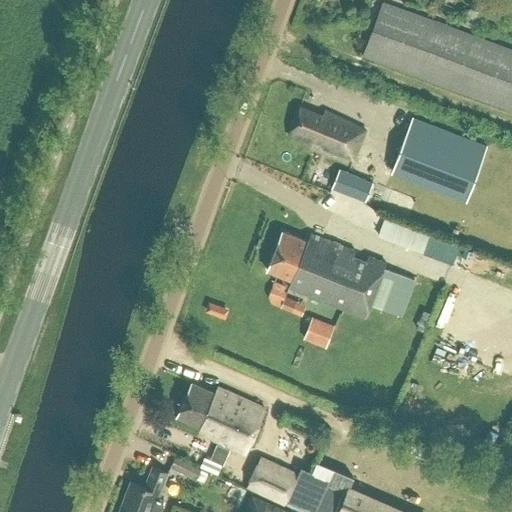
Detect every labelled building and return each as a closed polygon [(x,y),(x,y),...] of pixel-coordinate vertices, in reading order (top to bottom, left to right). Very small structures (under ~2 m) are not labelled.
[(511,111),(511,47),(382,0),(362,56),(511,111)] [(474,21),(465,18),(463,25),(471,28),(474,21)] [(299,106),(288,134),(312,143),(313,139),(325,143),(323,148),(342,155),(342,154),(353,159),(366,129),(324,109),(322,115),(299,106)] [(413,115),(391,171),(467,200),(476,178),(511,192),(511,190),(511,158),(486,149),(488,144),(413,115)] [(331,188),(366,201),(374,181),(339,167),(331,188)] [(373,189),(368,201),(398,213),(403,200),(395,197),(400,186),(377,177),(373,189)] [(384,217),(378,235),(411,247),(417,230),(384,217)] [(282,230),(267,269),(291,279),(288,286),(365,316),(386,262),(368,255),(365,261),(353,256),(355,250),(311,232),(308,240),(282,230)] [(270,302),(280,306),(284,296),(270,290),(268,295),(270,302)] [(280,306),(293,312),(298,300),(285,295),(284,296),(280,306)] [(430,312),(423,309),(416,326),(423,329),(430,312)] [(304,337),(327,346),(335,325),(311,316),(304,337)] [(191,381),(177,415),(213,432),(211,437),(245,452),(265,407),(217,386),(215,392),(191,381)] [(217,443),(210,458),(222,463),(223,464),(229,448),(217,443)] [(261,454),(246,486),(285,504),(298,471),(261,454)] [(168,466),(194,478),(198,468),(172,457),(168,466)] [(118,511),(155,511),(150,510),(152,504),(154,505),(167,471),(152,465),(145,485),(131,480),(118,511)] [(298,471),(285,504),(301,511),(313,511),(328,477),(312,470),(300,465),(298,471)] [(458,474),(458,475),(458,476),(458,477),(458,478),(459,478),(459,479),(459,480),(460,480),(460,481),(461,481),(462,482),(463,482),(464,483),(465,483),(466,483),(467,483),(468,483),(469,483),(470,482),(471,482),(472,481),(473,480),(474,479),(474,478),(474,477),(475,476),(475,475),(475,474),(475,473),(474,473),(474,472),(474,471),(473,470),(473,469),(472,469),(472,468),(471,468),(470,467),(469,467),(468,467),(467,466),(466,466),(465,467),(464,467),(463,467),(462,468),(461,468),(460,469),(459,470),(459,471),(458,472),(458,473),(458,474)] [(328,477),(313,511),(415,511),(349,484),(352,476),(332,467),(328,477)] [(252,493),(243,511),(294,511),(267,500),(252,493)]
